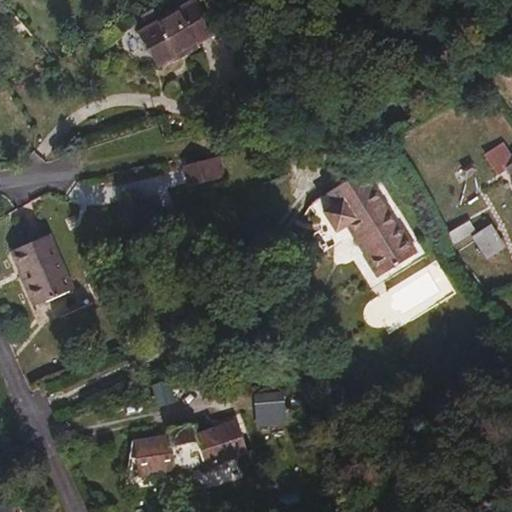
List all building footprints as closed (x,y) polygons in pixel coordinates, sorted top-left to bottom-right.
[(140,34),(159,67),(213,35),(195,3),(140,34)] [(511,152),(504,140),(485,152),(500,175),(506,172),(511,181),(511,152)] [(207,160),(189,165),(191,169),(181,171),(185,183),(211,177),(207,160)] [(368,179),(363,171),(330,192),(338,205),(323,214),(335,233),(351,224),(369,251),(362,256),(375,275),(388,268),(390,271),(416,254),(410,245),(406,246),(364,182),(368,179)] [(491,221),(471,234),(487,258),(507,245),(491,221)] [(48,237),(10,254),(34,308),(72,290),(48,237)] [(169,382),(151,387),(156,409),(175,404),(169,382)] [(281,393),(254,395),(256,428),(284,426),(281,393)] [(159,440),(130,443),(127,461),(134,463),(137,481),(175,476),(174,469),(178,471),(186,471),(196,468),(202,463),(205,471),(246,454),(233,422),(193,438),(191,428),(171,432),(169,434),(167,439),(168,445),(163,446),(162,443),(159,440)] [(14,511),(10,503),(0,508),(0,511),(14,511)]
